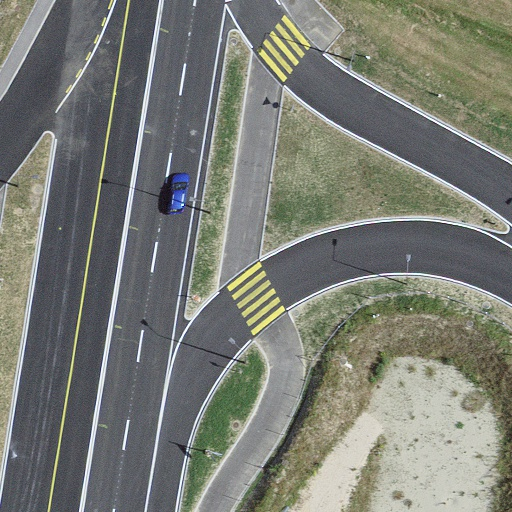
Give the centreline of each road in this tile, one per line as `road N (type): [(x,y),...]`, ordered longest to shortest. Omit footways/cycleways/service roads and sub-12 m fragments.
road 1 (primary): [(96,511),(203,351),(282,280),(344,255),(399,247),(449,250),(511,275)]
road 2 (primary): [(80,511),(161,0)]
road 3 (primary): [(511,193),(327,87),(289,55),(249,0)]
road 4 (primary): [(98,0),(0,149)]
